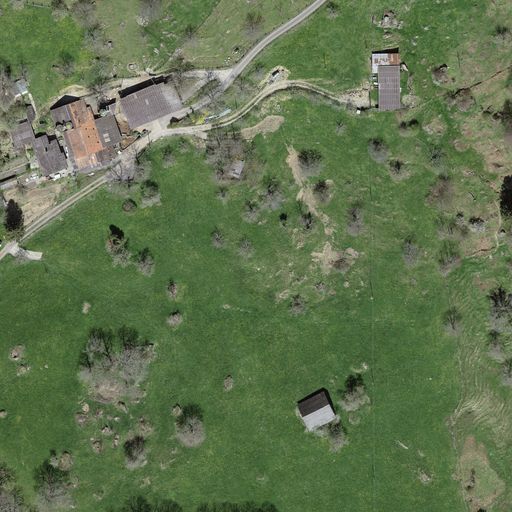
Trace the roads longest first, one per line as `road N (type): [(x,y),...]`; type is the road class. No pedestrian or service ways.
road 1 (track): [(0,258),(53,210),(134,158),(316,0)]
road 2 (track): [(158,136),(227,124),(289,87),(370,111)]
